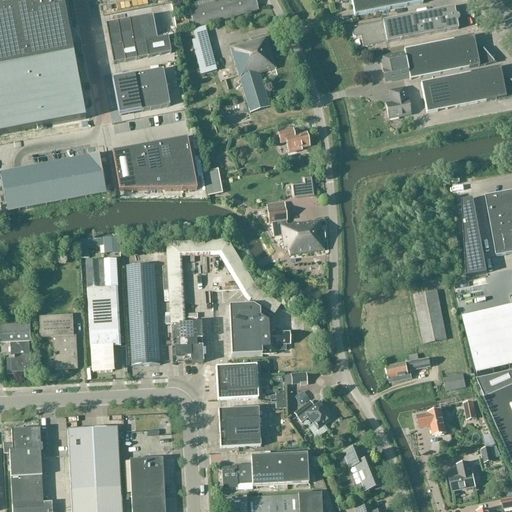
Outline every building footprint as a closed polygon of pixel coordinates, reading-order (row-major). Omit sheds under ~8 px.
[(0,0),(0,136),(85,120),(73,55),(70,42),(70,38),(68,30),(62,0),(0,0)] [(258,10),(255,0),(232,0),(190,12),(195,29),(258,10)] [(423,4),(421,0),(334,0),(335,4),(351,1),(354,18),(423,4)] [(456,23),(455,15),(453,9),(382,22),(386,44),(458,30),(456,23)] [(152,17),(105,25),(112,65),(170,55),(167,38),(156,40),(152,17)] [(386,44),(382,22),(354,28),(354,31),(352,32),(352,34),(352,36),(354,38),(356,39),(360,38),(363,48),(386,44)] [(202,76),(217,72),(206,30),(194,33),(196,41),(193,42),(202,76)] [(385,83),(409,79),(409,81),(488,66),(486,58),(486,57),(483,55),(482,55),(481,49),(475,50),(473,38),(404,51),(404,54),(381,59),(384,71),(383,71),(385,83)] [(267,39),(232,49),(250,114),(249,114),(255,133),(275,127),(260,74),(276,70),(267,39)] [(496,102),(511,98),(511,87),(510,86),(509,87),(508,80),(502,82),(500,69),(421,84),(427,114),(496,101),(496,102)] [(121,117),(170,107),(163,71),(114,80),(121,117)] [(388,120),(390,120),(410,116),(408,101),(406,101),(404,90),(390,92),(393,104),(386,105),(388,120)] [(301,149),(310,147),(307,134),(294,136),(293,130),(278,133),(280,145),(286,143),(288,154),(302,151),(301,149)] [(187,139),(172,142),(181,191),(197,191),(187,139)] [(172,142),(157,145),(166,191),(181,191),(172,142)] [(157,145),(142,148),(150,192),(166,191),(157,145)] [(142,148),(127,150),(134,192),(150,192),(142,148)] [(127,150),(112,153),(119,192),(134,192),(127,150)] [(105,195),(98,156),(0,174),(7,214),(105,195)] [(211,196),(222,194),(218,170),(206,172),(211,196)] [(303,185),(304,197),(312,196),(310,178),(302,179),(303,185)] [(491,228),(511,224),(511,193),(485,198),(491,228)] [(487,274),(477,221),(474,200),(462,202),(466,278),(487,274)] [(281,223),(282,227),(281,227),(283,250),(288,249),(289,257),(324,252),(323,243),(325,241),(324,233),(321,232),(320,222),(288,227),(285,209),(284,205),(267,207),(270,225),(281,223)] [(511,224),(491,228),(497,258),(511,255),(511,224)] [(274,313),(280,304),(257,290),(227,241),(165,244),(170,326),(200,324),(199,321),(185,321),(182,259),(219,257),(243,296),(248,301),(251,298),(274,313)] [(126,269),(131,366),(131,369),(159,367),(154,267),(126,269)] [(92,370),(112,369),(110,349),(120,349),(117,288),(87,290),(90,350),(91,350),(92,370)] [(423,346),(447,341),(437,292),(414,297),(423,346)] [(511,369),(511,305),(462,317),(475,378),(511,369)] [(254,307),(228,308),(231,357),(261,356),(275,355),(275,346),(289,345),(288,334),(274,334),(274,320),(259,311),(254,307)] [(54,372),(64,372),(77,371),(75,337),(73,337),(72,317),(39,318),(40,339),(53,339),(54,372)] [(200,324),(170,326),(170,334),(171,334),(173,364),(173,366),(203,365),(202,356),(205,356),(205,349),(202,349),(201,332),(201,324),(200,324)] [(0,344),(9,344),(10,360),(6,360),(7,376),(17,375),(17,374),(31,373),(29,343),(30,343),(29,325),(0,326),(0,344)] [(308,333),(291,333),(292,374),(309,373),(308,333)] [(389,381),(394,380),(395,384),(409,381),(408,373),(431,368),(430,360),(419,362),(418,356),(409,357),(411,364),(386,369),(389,381)] [(256,367),(215,369),(217,402),(258,400),(256,367)] [(446,393),(466,389),(463,375),(443,380),(446,393)] [(305,376),(284,378),(285,386),(300,384),(300,388),(306,387),(305,376)] [(511,388),(485,401),(511,463),(511,388)] [(294,415),(302,425),(309,419),(318,431),(332,420),(320,404),(309,412),(305,407),(294,415)] [(463,406),(466,422),(476,420),(472,404),(463,406)] [(260,448),(258,410),(218,412),(220,450),(260,448)] [(428,415),(417,417),(419,430),(431,427),(433,437),(446,434),(441,411),(428,414),(428,415)] [(120,511),(116,430),(66,432),(69,511),(120,511)] [(11,445),(3,445),(4,455),(8,455),(10,511),(51,511),(51,505),(42,506),(40,455),(41,455),(42,454),(43,454),(44,453),(44,452),(45,451),(45,450),(45,449),(45,448),(44,447),(43,446),(42,445),(41,445),(39,445),(38,432),(11,433),(11,445)] [(365,484),(368,491),(379,486),(368,460),(362,463),(356,449),(343,455),(349,469),(357,465),(360,471),(357,472),(363,485),(365,484)] [(481,451),(484,465),(494,463),(491,449),(481,451)] [(250,466),(235,466),(235,469),(221,470),(221,469),(220,469),(221,486),(222,486),(222,491),(235,490),(235,488),(237,488),(237,486),(251,486),(251,489),(307,486),(306,456),(249,459),(250,466)] [(163,511),(161,461),(128,462),(130,511),(163,511)] [(459,478),(449,480),(452,493),(475,488),(473,475),(472,475),(469,463),(457,466),(459,478)] [(322,511),(322,495),(299,496),(299,497),(248,499),(224,500),(225,511),(322,511)] [(511,499),(501,502),(503,511),(511,508),(511,499)]
